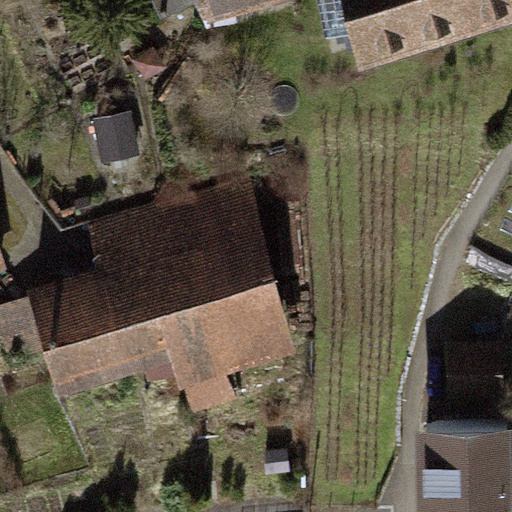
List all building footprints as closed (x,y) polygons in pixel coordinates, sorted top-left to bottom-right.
[(194,0),(159,0),(166,14),(194,0)] [(323,0),(330,28),(360,23),(365,43),(493,0),(323,0)] [(140,152),(132,113),(102,119),(109,158),(140,152)] [(117,270),(40,292),(55,348),(64,379),(177,345),(183,370),(187,372),(196,404),(244,391),(240,371),(286,360),(256,239),(243,231),(118,266),(117,270)] [(55,348),(40,292),(0,306),(0,315),(21,357),(55,348)] [(503,345),(453,346),(454,387),(504,386),(503,345)] [(440,420),(430,424),(434,507),(511,504),(511,419),(440,420)]
